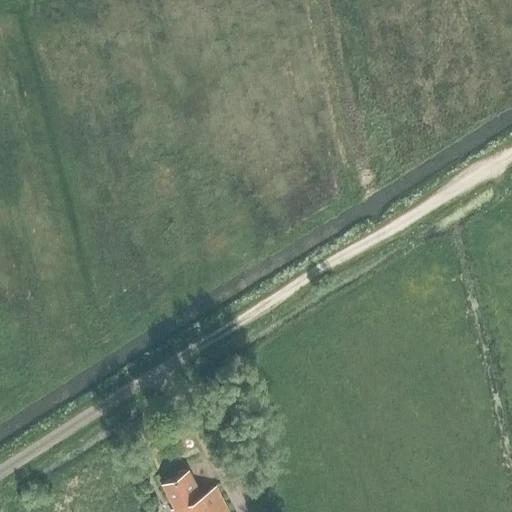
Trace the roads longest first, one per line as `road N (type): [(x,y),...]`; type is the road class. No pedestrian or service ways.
road 1 (track): [(192,351),(511,154)]
road 2 (unclassified): [(0,473),(192,351)]
